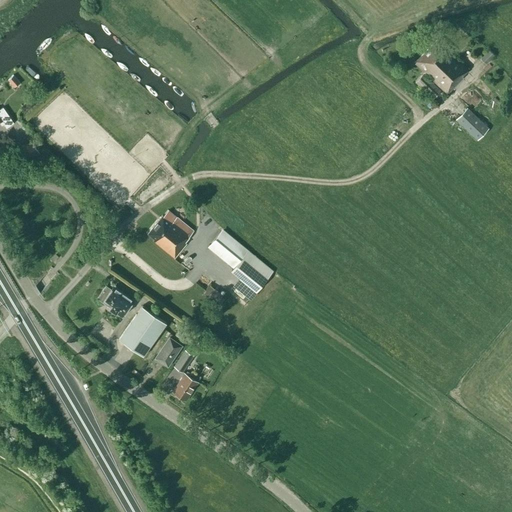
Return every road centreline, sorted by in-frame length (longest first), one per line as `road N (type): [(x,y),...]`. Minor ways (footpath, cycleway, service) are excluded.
road 1 (tertiary): [(307,511),(76,347),(46,314)]
road 2 (trunk): [(130,511),(0,281)]
road 3 (unclassified): [(46,314),(120,229),(182,182)]
